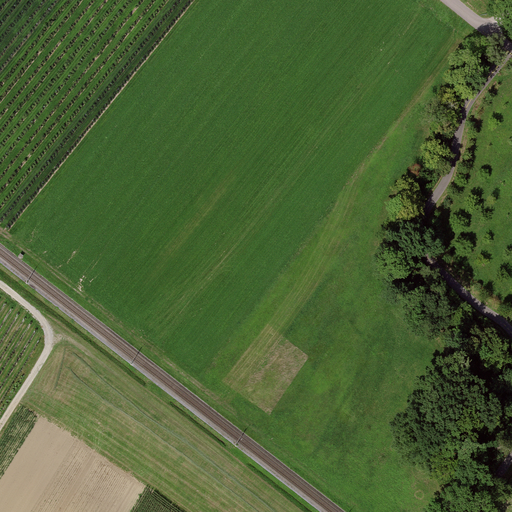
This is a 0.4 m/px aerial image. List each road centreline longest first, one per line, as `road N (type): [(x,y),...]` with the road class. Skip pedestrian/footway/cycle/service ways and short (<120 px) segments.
road 1 (track): [(0,230),(359,509)]
road 2 (unclassified): [(511,51),(465,114),(451,170),(418,236),(434,267),(511,334)]
road 3 (track): [(0,428),(48,343),(30,308),(0,285)]
